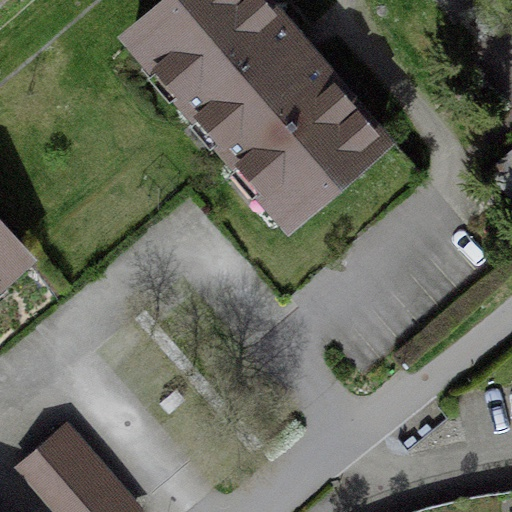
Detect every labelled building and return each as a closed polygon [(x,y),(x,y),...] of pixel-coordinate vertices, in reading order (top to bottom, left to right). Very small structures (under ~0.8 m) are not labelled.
[(288,44),(295,39),(261,0),(172,0),(132,34),(225,142),(289,217),(380,138),(379,136),(309,56),(303,61),(288,44)] [(19,255),(21,257),(0,274),(0,353),(189,193),(282,302),(426,178),(385,131),(379,136),(380,138),(289,217),(225,142),(181,180),(149,143),(19,255)] [(511,149),(487,171),(511,200),(511,149)] [(0,274),(21,257),(19,255),(0,232),(0,274)] [(67,429),(26,464),(67,511),(128,511),(135,507),(67,429)]
